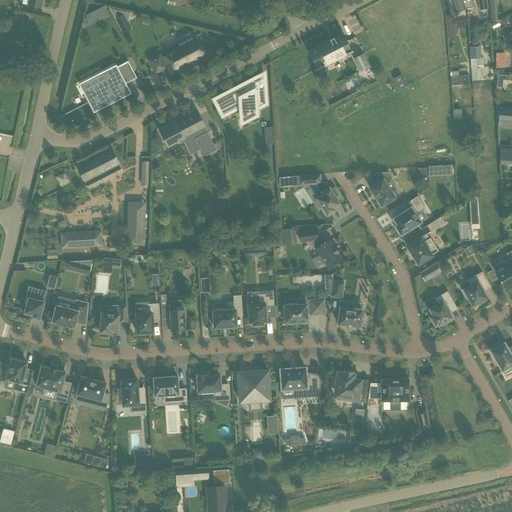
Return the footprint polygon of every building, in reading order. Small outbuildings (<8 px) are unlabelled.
[(28,0),(28,5),(41,8),(42,0),(28,0)] [(450,0),(454,13),(465,9),(462,0),(450,0)] [(462,0),(465,9),(474,6),(471,0),(462,0)] [(478,0),(479,10),(488,9),(486,0),(478,0)] [(496,0),(488,0),(490,21),(498,21),(496,0)] [(104,7),(95,12),(99,20),(109,15),(104,7)] [(119,16),(115,19),(122,33),(127,31),(119,16)] [(342,34),(308,51),(317,69),(314,70),(315,71),(353,52),(352,51),(351,51),(342,34)] [(160,54),(148,60),(155,74),(167,68),(166,67),(172,64),(175,71),(205,55),(197,39),(180,48),(177,43),(166,48),(168,54),(167,55),(162,58),(160,54)] [(469,47),(471,69),(480,69),(483,69),(483,57),(478,58),(478,47),(469,47)] [(369,66),(364,54),(355,58),(360,70),(369,66)] [(128,61),(104,73),(107,78),(84,90),(89,100),(58,117),(58,118),(95,99),(99,108),(130,93),(131,93),(126,83),(136,77),(128,61)] [(393,78),(399,90),(407,86),(401,75),(393,78)] [(459,75),(451,76),(451,85),(459,85),(466,84),(470,84),(469,75),(459,75)] [(256,76),(212,99),(220,114),(238,105),(238,110),(239,120),(258,110),(269,105),(267,81),(256,86),(256,76)] [(511,111),(499,110),(499,119),(511,119),(511,111)] [(205,126),(197,112),(176,123),(176,122),(158,131),(167,148),(185,138),(184,137),(192,133),(204,157),(216,151),(206,132),(204,134),(201,128),(205,126)] [(274,144),(272,127),(264,128),(265,145),(274,144)] [(113,150),(77,168),(83,181),(84,181),(93,177),(97,184),(116,175),(112,167),(118,164),(119,163),(113,150)] [(440,176),(440,166),(428,167),(429,176),(440,176)] [(427,178),(427,168),(419,169),(419,178),(427,178)] [(59,185),(68,180),(64,172),(55,176),(59,185)] [(386,183),(392,180),(387,172),(376,173),(380,180),(369,187),(374,195),(373,195),(376,199),(381,206),(395,197),(386,183)] [(306,176),(292,177),(292,185),(307,184),(315,184),(320,191),(321,191),(323,194),(316,199),(318,201),(316,203),(320,209),(322,207),(327,215),(335,210),(334,208),(340,204),(335,197),(339,195),(334,187),(331,189),(329,187),(325,182),(321,182),(320,175),(306,176)] [(292,177),(280,178),(280,186),(292,185),(292,177)] [(428,187),(421,192),(426,199),(433,195),(428,187)] [(470,214),(478,213),(477,195),(469,200),(470,214)] [(415,214),(425,208),(417,196),(407,202),(410,207),(393,219),(397,225),(395,227),(396,228),(395,230),(398,234),(400,234),(400,235),(421,222),(415,214)] [(129,214),(127,245),(143,246),(144,214),(129,214)] [(431,232),(445,223),(441,217),(427,226),(431,232)] [(282,230),(283,240),(293,239),(292,228),(282,230)] [(308,240),(314,250),(316,249),(329,268),(343,260),(338,252),(335,247),(330,239),(321,245),(317,239),(318,239),(316,230),(299,232),(300,241),(308,240)] [(66,233),(60,234),(61,248),(102,245),(101,231),(91,232),(91,240),(67,241),(66,233)] [(438,251),(430,238),(429,238),(426,234),(420,238),(420,237),(406,246),(410,252),(414,258),(418,264),(432,256),(431,255),(438,251)] [(469,246),(463,250),(467,257),(474,253),(469,246)] [(266,247),(245,249),(246,255),(266,254),(266,247)] [(319,257),(313,261),(316,266),(322,262),(319,257)] [(503,261),(492,267),(496,274),(504,288),(511,284),(511,283),(511,257),(510,259),(504,262),(503,261)] [(89,274),(93,259),(70,261),(70,262),(71,261),(83,260),(80,271),(79,271),(89,274)] [(431,267),(435,275),(441,272),(436,264),(431,267)] [(486,274),(492,283),(497,280),(492,270),(486,274)] [(466,299),(468,298),(472,306),(487,298),(483,291),(490,287),(482,273),(467,281),(470,285),(461,290),(466,299)] [(50,275),(47,287),(54,289),(57,277),(50,275)] [(331,295),(331,296),(342,297),(344,282),(333,280),(332,289),(331,295)] [(47,291),(42,290),(40,295),(38,294),(36,300),(28,298),(24,314),(33,316),(33,317),(40,318),(47,291)] [(257,292),(247,292),(248,305),(249,323),(252,323),(253,325),(263,325),(263,322),(266,322),(266,318),(266,307),(274,306),(273,291),(257,292)] [(433,297),(423,303),(427,311),(429,310),(433,315),(430,317),(435,326),(438,325),(438,326),(441,324),(442,326),(448,323),(447,321),(452,318),(449,313),(457,309),(447,292),(445,293),(435,299),(433,297)] [(236,326),(236,316),(242,316),(241,296),(234,296),(234,302),(225,303),(226,310),(213,311),(214,328),(223,327),(223,328),(228,327),(236,326)] [(325,314),(324,299),(310,300),(306,300),(306,298),(297,299),(297,305),(284,306),(285,323),(294,322),(294,323),(299,322),(307,321),(307,315),(310,314),(310,315),(325,314)] [(166,305),(161,305),(161,318),(170,318),(171,329),(171,331),(185,330),(184,318),(186,318),(185,311),(184,311),(183,300),(169,301),(169,305),(166,305)] [(77,301),(75,306),(71,305),(70,309),(56,306),(52,322),(74,327),(75,321),(85,324),(87,304),(77,301)] [(340,307),(337,324),(346,325),(346,326),(347,325),(350,326),(350,327),(351,327),(351,326),(360,327),(360,326),(362,326),(363,319),(361,319),(362,310),(349,309),(350,303),(341,301),(340,307)] [(136,314),(137,324),(134,324),(134,330),(137,329),(137,333),(153,332),(152,322),(159,321),(158,304),(148,305),(148,310),(144,310),(144,313),(136,314)] [(99,312),(98,321),(101,321),(100,332),(110,333),(111,331),(117,331),(118,323),(127,322),(126,305),(118,305),(118,306),(100,307),(99,312)] [(492,349),(490,351),(502,371),(506,378),(511,374),(511,346),(508,349),(505,344),(504,343),(503,343),(501,344),(498,346),(498,344),(491,348),(492,349)] [(14,390),(26,393),(32,370),(25,368),(27,362),(12,358),(6,379),(16,381),(14,390)] [(37,385),(36,386),(44,387),(42,396),(54,399),(55,400),(66,402),(71,383),(63,381),(65,372),(57,370),(50,368),(50,369),(41,366),(37,385)] [(281,369),(280,369),(280,370),(282,389),(281,389),(281,390),(282,390),(282,399),(294,398),(318,396),(321,375),(309,373),(308,377),(306,378),(305,368),(306,368),(305,367),(305,368),(296,368),(295,368),(291,369),(291,368),(289,368),(290,369),(281,369)] [(248,372),(238,372),(239,382),(240,382),(240,392),(239,392),(240,402),(250,402),(249,399),(259,399),(260,401),(270,400),(269,390),(268,390),(267,380),(268,380),(268,370),(258,371),(258,372),(248,373),(248,372)] [(332,379),(331,387),(335,388),(334,390),(342,391),(341,399),(343,399),(358,401),(360,385),(361,380),(354,379),(354,374),(352,374),(353,372),(344,371),(344,373),(337,372),(336,380),(332,379)] [(197,375),(198,392),(215,391),(216,399),(216,400),(216,401),(226,406),(229,399),(228,385),(220,385),(220,375),(207,376),(207,374),(205,374),(203,373),(200,373),(199,375),(197,375)] [(77,394),(75,401),(89,404),(106,409),(110,395),(103,393),(106,383),(81,376),(76,394),(77,394)] [(154,378),(153,378),(153,379),(154,379),(155,395),(154,395),(154,396),(156,396),(174,395),(175,402),(186,401),(186,389),(178,389),(177,377),(177,376),(176,376),(168,377),(168,376),(162,377),(154,378)] [(399,405),(399,401),(409,401),(409,379),(399,379),(399,378),(391,378),(391,379),(381,379),(381,401),(390,401),(390,405),(399,405)] [(122,389),(117,389),(118,397),(122,397),(123,407),(131,406),(145,405),(145,392),(138,392),(137,388),(137,379),(121,380),(122,389)] [(356,409),(354,420),(363,422),(364,410),(356,409)] [(416,411),(420,430),(429,428),(425,409),(416,411)] [(276,416),(266,417),(267,434),(278,434),(276,416)] [(14,431),(3,429),(0,438),(0,442),(11,445),(14,431)] [(353,430),(351,444),(360,443),(361,431),(353,430)] [(305,445),(305,438),(300,438),(300,437),(298,436),(292,436),(290,438),(290,439),(285,439),(285,446),(305,445)] [(52,457),(56,446),(47,443),(44,455),(52,457)] [(263,448),(252,449),(253,459),(263,459),(263,448)] [(86,454),(83,463),(90,465),(99,467),(102,458),(93,456),(86,454)] [(150,470),(149,469),(149,463),(135,463),(135,471),(150,470)] [(207,511),(226,511),(224,487),(223,487),(223,484),(223,483),(231,482),(230,469),(215,470),(216,485),(216,488),(208,488),(209,508),(207,508),(207,511)] [(207,472),(172,473),(173,486),(193,485),(192,479),(207,478),(207,472)]
